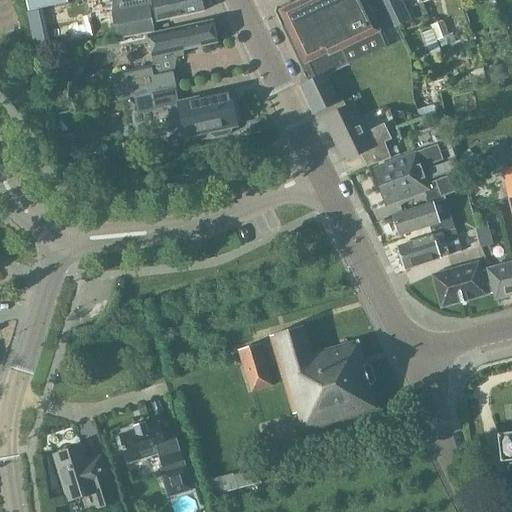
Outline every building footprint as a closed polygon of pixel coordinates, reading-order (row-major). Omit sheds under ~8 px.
[(26,0),(28,11),(68,3),(67,0),(26,0)] [(149,11),(153,10),(156,20),(170,18),(170,19),(204,12),(201,0),(114,0),(117,13),(113,14),(118,39),(154,32),(149,11)] [(364,0),(306,0),(281,12),(306,65),(308,63),(316,80),(301,87),(313,115),(339,102),(327,77),(386,49),(378,33),(380,32),(364,0)] [(381,0),(394,28),(410,21),(400,0),(381,0)] [(149,35),(154,62),(184,56),(183,50),(217,43),(212,22),(149,35)] [(443,22),(432,26),(438,40),(439,40),(442,47),(455,42),(452,34),(449,35),(443,22)] [(478,72),(489,69),(485,54),(474,57),(478,72)] [(151,67),(112,75),(117,101),(134,97),(152,93),(175,88),(172,70),(152,74),(151,67)] [(175,88),(152,93),(156,110),(173,106),(180,138),(185,137),(185,138),(211,132),(212,136),(216,138),(229,135),(232,131),(231,128),(237,126),(230,95),(209,100),(208,97),(179,104),(175,88)] [(152,93),(134,97),(138,114),(156,110),(152,93)] [(45,96),(42,97),(46,117),(49,116),(62,114),(58,94),(45,96)] [(353,106),(325,118),(345,163),(365,154),(366,157),(365,157),(370,168),(390,159),(384,145),(391,142),(384,126),(365,134),(353,106)] [(438,145),(374,168),(387,206),(425,193),(426,197),(424,197),(427,205),(445,199),(444,196),(465,189),(459,173),(428,184),(423,168),(443,161),(438,145)] [(511,207),(511,164),(509,166),(510,170),(503,171),(511,207)] [(427,205),(393,217),(400,237),(431,226),(433,231),(440,229),(442,234),(454,230),(455,229),(445,199),(427,205)] [(481,247),(492,244),(488,228),(477,231),(481,247)] [(434,235),(398,247),(406,270),(449,256),(442,234),(440,229),(433,231),(434,235)] [(454,230),(442,234),(449,256),(461,252),(454,230)] [(479,263),(445,273),(432,276),(442,309),(489,296),(479,263)] [(511,263),(487,270),(488,273),(496,301),(511,296),(511,263)] [(270,336),(271,340),(278,365),(292,414),(298,412),(304,432),(379,409),(371,385),(373,384),(376,380),(372,366),(366,365),(365,365),(358,341),(311,355),(303,326),(270,336)] [(273,390),(259,343),(239,349),(253,396),(273,390)] [(122,431),(123,435),(120,436),(121,438),(118,439),(121,449),(124,448),(129,463),(159,454),(165,473),(162,474),(169,497),(192,490),(176,439),(165,442),(159,424),(137,431),(136,427),(122,431)] [(511,431),(499,433),(502,461),(511,459),(511,431)] [(69,502),(94,494),(98,509),(114,504),(100,458),(87,462),(83,447),(55,456),(69,502)] [(233,476),(237,490),(261,483),(257,470),(233,476)]
